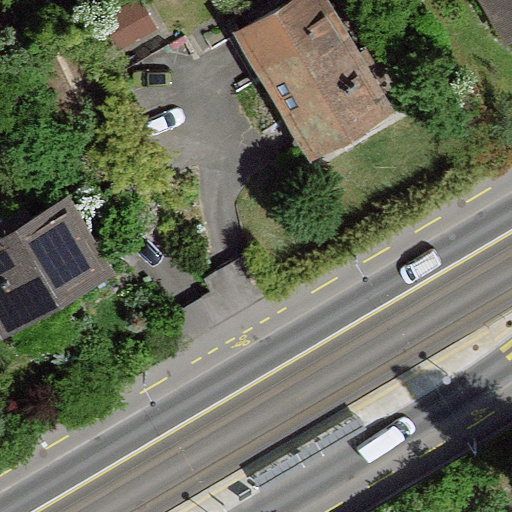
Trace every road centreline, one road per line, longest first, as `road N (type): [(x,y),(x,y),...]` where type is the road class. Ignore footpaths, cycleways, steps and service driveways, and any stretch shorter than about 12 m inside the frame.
road 1 (secondary): [(511,212),(2,511)]
road 2 (secondary): [(268,511),(511,365)]
